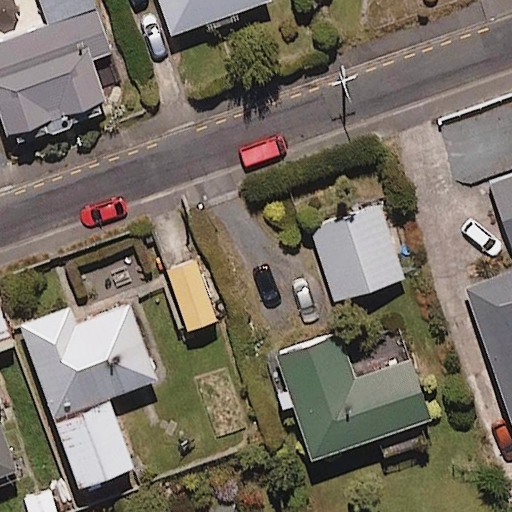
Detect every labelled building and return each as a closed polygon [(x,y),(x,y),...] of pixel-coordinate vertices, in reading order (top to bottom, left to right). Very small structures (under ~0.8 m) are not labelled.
[(0,30),(0,93),(15,135),(112,100),(93,47),(112,40),(96,0),(42,0),(48,13),(0,30)] [(216,0),(165,0),(172,17),(216,0)] [(511,169),(489,177),(511,239),(511,169)] [(406,272),(383,200),(313,222),(336,294),(406,272)] [(218,311),(198,254),(165,265),(185,322),(218,311)] [(511,417),(511,271),(465,289),(511,417)] [(0,341),(15,337),(0,293),(0,341)] [(78,476),(135,454),(111,393),(156,375),(128,302),(78,321),(72,307),(20,327),(78,476)] [(340,318),(278,338),(290,375),(275,379),(282,400),(296,396),(310,439),(373,418),(382,446),(430,430),(421,403),(432,400),(413,342),(354,362),(340,318)] [(0,491),(22,484),(0,417),(0,491)] [(18,491),(25,511),(60,511),(64,511),(53,479),(18,491)]
